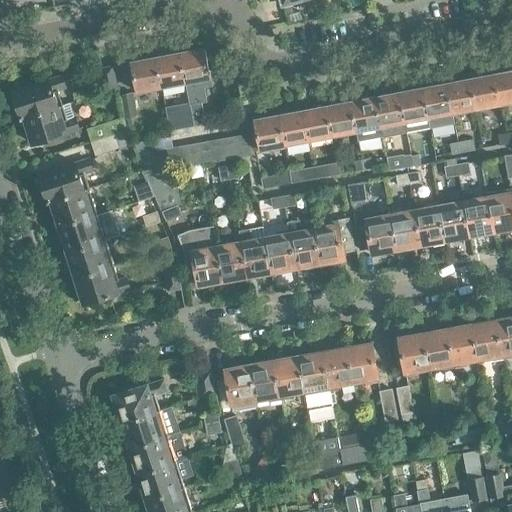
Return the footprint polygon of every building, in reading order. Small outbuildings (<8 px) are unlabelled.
[(179,52),(185,81),(211,76),(205,47),(179,52)] [(185,81),(179,52),(155,57),(161,86),(185,81)] [(161,86),(155,57),(132,61),(138,90),(161,86)] [(113,65),(101,67),(105,89),(117,86),(113,65)] [(511,70),(494,74),(500,103),(508,101),(510,112),(511,111),(511,70)] [(500,103),(494,74),(471,79),(476,107),(500,103)] [(21,113),(23,120),(71,104),(68,96),(61,98),(57,87),(65,84),(62,75),(36,83),(35,82),(27,85),(27,86),(14,90),(17,101),(15,104),(17,111),(21,113)] [(476,107),(471,79),(447,83),(452,112),(476,107)] [(452,112),(447,83),(422,88),(429,127),(454,122),(452,112)] [(422,88),(399,92),(406,131),(429,127),(422,88)] [(120,93),(125,116),(138,114),(133,91),(120,93)] [(188,92),(189,101),(194,125),(206,122),(201,99),(199,99),(197,91),(188,92)] [(406,131),(399,92),(375,97),(380,126),(382,136),(406,131)] [(380,126),(375,97),(350,101),(356,130),(380,126)] [(194,125),(189,101),(178,103),(183,127),(194,125)] [(356,130),(350,101),(326,106),(331,135),(356,130)] [(183,127),(178,103),(167,105),(171,129),(183,127)] [(54,136),(77,129),(79,129),(71,104),(23,120),(26,131),(28,130),(33,143),(45,139),(45,140),(54,137),(54,136)] [(331,135),(326,106),(302,110),(308,139),(331,135)] [(302,110),(292,112),(278,115),(284,144),(308,139),(302,110)] [(251,125),(252,129),(256,150),(284,144),(278,115),(267,117),(255,120),(256,125),(251,125)] [(88,128),(92,141),(128,129),(124,117),(112,121),(88,128)] [(133,142),(128,129),(92,141),(96,154),(120,146),(133,142)] [(508,143),(506,133),(498,134),(500,145),(508,143)] [(237,137),(236,142),(231,159),(251,155),(248,135),(237,137)] [(457,141),(460,152),(476,149),(474,138),(457,141)] [(160,171),(154,172),(151,164),(155,152),(153,139),(131,143),(146,173),(148,178),(155,193),(163,211),(179,204),(181,203),(175,168),(172,169),(160,171)] [(219,161),(231,159),(236,142),(225,139),(224,144),(219,161)] [(207,163),(219,161),(224,144),(213,141),(212,146),(207,163)] [(460,152),(457,141),(451,142),(453,153),(460,152)] [(200,148),(196,165),(207,163),(212,146),(202,143),(200,148)] [(184,167),(196,165),(200,148),(190,145),(189,150),(184,167)] [(172,169),(175,168),(184,167),(189,150),(178,147),(177,152),(172,169)] [(160,171),(172,169),(177,152),(167,149),(165,154),(160,171)] [(154,172),(160,171),(165,154),(155,152),(151,164),(154,172)] [(421,162),(420,152),(410,154),(411,156),(412,164),(421,162)] [(404,155),(387,158),(389,170),(413,165),(412,164),(411,156),(404,157),(404,155)] [(362,157),(364,170),(373,168),(370,156),(362,157)] [(364,170),(362,157),(354,159),(356,171),(364,170)] [(93,174),(89,159),(63,167),(62,166),(53,169),(54,170),(40,175),(43,185),(41,188),(44,196),(47,197),(49,203),(88,190),(84,176),(93,174)] [(457,163),(459,175),(471,173),(468,161),(457,163)] [(227,165),(230,178),(239,177),(236,163),(227,165)] [(459,175),(457,163),(445,165),(447,177),(459,175)] [(314,165),(317,178),(324,176),(322,164),(314,165)] [(230,178),(227,165),(218,166),(221,179),(230,178)] [(306,167),(308,179),(317,178),(314,165),(306,167)] [(279,173),(262,177),(264,188),(293,183),(290,167),(278,169),(279,173)] [(407,172),(410,184),(422,182),(420,170),(407,172)] [(410,184),(407,172),(396,174),(398,186),(410,184)] [(155,193),(148,178),(134,183),(139,199),(155,193)] [(348,185),(352,204),(368,201),(364,182),(348,185)] [(494,231),(511,227),(511,191),(511,189),(486,193),(494,231)] [(56,212),(60,227),(96,216),(88,190),(49,203),(52,214),(56,212)] [(283,194),(285,206),(297,204),(295,192),(283,194)] [(486,193),(463,197),(470,236),(494,231),(486,193)] [(285,206),(283,194),(271,197),(273,209),(285,206)] [(445,240),(470,236),(463,197),(438,202),(445,240)] [(438,202),(413,207),(420,245),(445,240),(438,202)] [(179,204),(163,211),(167,221),(183,214),(179,204)] [(413,207),(389,211),(396,249),(420,245),(413,207)] [(161,220),(157,209),(143,214),(147,224),(161,220)] [(373,253),(396,249),(389,211),(366,215),(368,226),(356,228),(360,249),(372,247),(373,253)] [(325,216),(326,222),(312,225),(319,263),(345,258),(344,252),(355,250),(348,212),(325,216)] [(96,216),(60,227),(61,228),(57,229),(61,240),(64,240),(68,253),(105,242),(96,216)] [(295,267),(319,263),(312,225),(302,227),(301,220),(286,222),(295,267)] [(279,231),(265,234),(272,272),(295,267),(286,222),(278,224),(279,231)] [(272,272),(265,234),(263,224),(238,229),(239,238),(246,276),(272,272)] [(199,285),(223,281),(216,243),(217,242),(214,225),(190,230),(178,235),(184,250),(188,269),(196,267),(199,285)] [(172,245),(168,234),(154,239),(158,250),(172,245)] [(239,238),(217,242),(216,243),(223,281),(246,276),(239,238)] [(72,266),(77,279),(113,268),(105,242),(68,253),(68,254),(66,255),(69,267),(72,266)] [(168,290),(180,288),(175,265),(164,267),(168,290)] [(117,280),(113,268),(77,279),(74,280),(78,292),(81,291),(84,303),(96,300),(106,297),(106,296),(131,289),(127,277),(117,280)] [(511,356),(511,317),(497,320),(504,358),(511,356)] [(504,358),(497,320),(472,325),(478,359),(491,356),(492,360),(504,358)] [(478,359),(472,325),(447,329),(454,367),(469,365),(468,361),(478,359)] [(454,367),(447,329),(422,334),(428,368),(442,366),(443,369),(454,367)] [(428,368),(422,334),(399,338),(406,376),(420,373),(419,370),(428,368)] [(371,343),(346,348),(352,382),(366,379),(367,383),(379,381),(371,343)] [(352,382),(346,348),(322,352),(328,390),(343,387),(342,383),(352,382)] [(297,357),(303,391),(306,407),(331,402),(328,390),(322,352),(297,357)] [(303,391),(297,357),(273,361),(280,399),(294,397),(294,393),(303,391)] [(273,361),(250,365),(256,400),(269,397),(270,401),(280,399),(273,361)] [(256,400),(250,365),(226,369),(234,411),(257,407),(256,400)] [(201,397),(215,394),(211,372),(197,375),(201,397)] [(115,408),(119,422),(159,410),(156,400),(169,396),(164,379),(134,389),(133,388),(125,390),(126,391),(114,395),(118,407),(115,408)] [(409,386),(397,388),(403,421),(415,419),(409,386)] [(397,419),(392,389),(380,391),(386,421),(397,419)] [(217,407),(204,410),(206,422),(219,419),(217,407)] [(127,435),(130,447),(177,432),(176,427),(165,430),(159,410),(119,422),(124,436),(127,435)] [(226,419),(235,446),(235,447),(246,444),(237,415),(226,419)] [(221,433),(219,419),(206,422),(208,435),(221,433)] [(465,430),(467,442),(481,440),(479,428),(465,430)] [(467,442),(465,430),(453,432),(455,445),(467,442)] [(132,460),(136,474),(176,462),(172,449),(184,446),(180,435),(179,435),(177,432),(130,447),(134,459),(132,460)] [(228,474),(240,470),(232,444),(227,445),(224,463),(228,474)] [(341,453),(343,465),(356,462),(354,451),(341,453)] [(316,458),(319,469),(343,465),(341,453),(316,458)] [(319,469),(316,458),(292,462),(294,473),(319,469)] [(143,487),(147,498),(183,487),(176,462),(136,474),(141,488),(143,487)] [(282,463),(284,475),(294,473),(292,462),(282,463)] [(498,463),(487,465),(488,475),(501,473),(498,463)] [(240,470),(228,474),(230,483),(243,479),(240,470)] [(511,511),(511,487),(504,489),(501,473),(488,475),(492,498),(509,495),(510,511),(511,511)] [(468,496),(445,500),(446,511),(488,511),(483,478),(469,481),(473,503),(469,504),(468,496)] [(428,479),(417,481),(418,489),(430,487),(428,479)] [(148,511),(191,511),(183,487),(147,498),(151,511),(148,511)] [(446,511),(445,500),(432,502),(430,487),(418,489),(420,504),(421,511),(446,511)] [(397,511),(421,511),(420,504),(408,506),(406,491),(394,493),(397,511)] [(371,498),(373,511),(379,511),(386,511),(383,496),(371,498)] [(360,511),(359,501),(347,503),(348,511),(360,511)]
